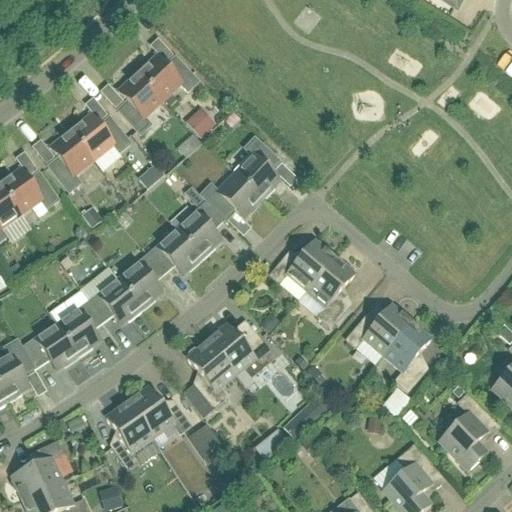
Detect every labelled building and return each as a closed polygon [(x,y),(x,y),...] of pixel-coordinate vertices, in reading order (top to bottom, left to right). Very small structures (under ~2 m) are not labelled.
[(439,0),(457,11),(464,0),(439,0)] [(179,89),(187,97),(197,87),(174,62),(165,71),(156,62),(137,80),(161,105),(179,89)] [(140,140),(150,130),(143,122),(161,105),(137,80),(118,97),(126,106),(117,115),(140,140)] [(199,114),(186,126),(201,142),(214,130),(199,114)] [(111,149),(118,158),(130,149),(108,122),(98,131),(91,121),(70,137),(92,165),(111,149)] [(70,137),(50,154),(57,163),(47,172),(68,198),(80,189),(73,180),(92,165),(70,137)] [(278,167),(254,143),(244,154),(252,161),(235,179),(260,204),(278,184),(269,176),(278,167)] [(155,170),(148,177),(157,187),(164,181),(155,170)] [(38,178),(27,185),(20,175),(0,189),(0,191),(19,219),(39,205),(46,214),(58,205),(38,178)] [(224,223),(233,214),(242,223),(260,204),(235,179),(218,197),(210,190),(200,200),(207,207),(224,223)] [(0,191),(0,246),(5,242),(0,234),(0,232),(19,219),(0,191)] [(207,207),(200,200),(192,208),(199,215),(207,207)] [(200,262),(220,245),(211,236),(224,223),(207,207),(199,215),(194,220),(196,221),(177,237),(200,262)] [(91,233),(102,225),(94,214),(83,223),(91,233)] [(118,226),(124,232),(131,226),(125,219),(118,226)] [(103,235),(107,240),(114,235),(110,230),(103,235)] [(173,270),(181,280),(200,262),(177,237),(158,253),(157,252),(147,260),(163,279),(173,270)] [(286,280),(306,296),(333,263),(325,257),(325,252),(319,247),(315,248),(314,247),(296,267),(287,259),(269,281),(279,289),(286,280)] [(140,313),(161,297),(153,288),(163,279),(147,260),(137,269),(138,270),(118,286),(140,313)] [(64,275),(69,271),(69,266),(66,261),(59,267),(64,275)] [(318,322),(330,332),(348,311),(336,301),(353,280),(352,279),(352,275),(346,270),(341,270),(333,263),(306,296),(325,313),(318,322)] [(16,270),(7,276),(14,286),(23,280),(16,270)] [(78,295),(79,297),(87,308),(98,300),(99,301),(118,286),(107,272),(78,295)] [(26,286),(30,292),(35,288),(31,282),(26,286)] [(102,327),(112,320),(120,329),(140,313),(118,286),(99,301),(98,300),(87,308),(102,327)] [(76,315),(87,308),(79,297),(48,318),(57,331),(61,328),(77,317),(76,315)] [(87,308),(76,315),(77,317),(61,328),(57,331),(77,360),(98,345),(91,335),(102,327),(87,308)] [(363,344),(382,361),(410,328),(390,311),(373,332),(364,324),(346,345),(355,353),(363,344)] [(261,330),(268,337),(276,328),(269,321),(261,330)] [(394,386),(407,397),(425,375),(413,365),(430,345),(410,328),(382,361),(402,377),(394,386)] [(497,337),(510,349),(511,346),(511,336),(504,329),(497,337)] [(57,331),(37,345),(36,344),(21,353),(32,374),(48,365),(55,375),(77,360),(57,331)] [(215,336),(215,341),(207,348),(234,380),(242,373),(251,383),(261,373),(274,363),(256,341),(244,351),(227,331),(225,332),(221,331),(215,336)] [(21,353),(16,345),(4,353),(9,362),(0,367),(0,395),(6,405),(28,392),(22,381),(32,374),(21,353)] [(229,400),(221,391),(234,380),(207,348),(198,354),(194,354),(188,359),(188,363),(187,364),(204,385),(194,392),(212,414),(229,400)] [(511,372),(492,394),(511,413),(511,350),(508,355),(511,358),(511,372)] [(298,361),(294,367),(303,375),(307,369),(298,361)] [(324,384),(311,370),(306,375),(318,389),(324,384)] [(457,402),(463,397),(457,391),(451,397),(457,402)] [(127,409),(151,444),(172,429),(179,439),(189,432),(173,408),(163,415),(148,394),(127,409)] [(283,433),(294,445),(330,411),(318,399),(283,433)] [(439,447),(467,476),(486,458),(476,448),(486,438),(476,428),(485,419),(466,400),(457,409),(467,419),(439,447)] [(121,445),(111,452),(127,475),(137,468),(130,458),(151,444),(127,409),(106,423),(121,445)] [(380,424),(368,423),(367,432),(379,434),(380,424)] [(220,452),(206,431),(189,443),(203,463),(220,452)] [(22,506),(61,488),(50,464),(61,459),(56,448),(30,460),(35,471),(11,482),(12,484),(11,488),(14,495),(18,496),(22,506)] [(396,511),(427,511),(429,510),(420,500),(431,490),(421,479),(431,471),(413,451),(397,465),(407,476),(383,496),(396,511)] [(22,506),(25,511),(85,511),(83,506),(72,511),(61,488),(22,506)] [(117,492),(101,496),(105,511),(119,511),(122,511),(117,492)] [(170,509),(171,511),(193,511),(185,499),(170,509)] [(366,511),(357,499),(347,507),(351,511),(366,511)]
